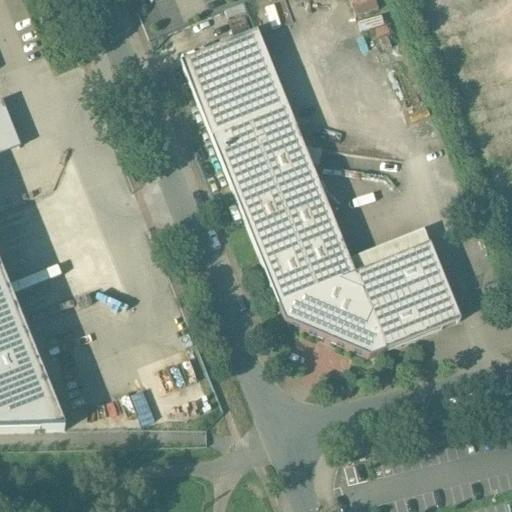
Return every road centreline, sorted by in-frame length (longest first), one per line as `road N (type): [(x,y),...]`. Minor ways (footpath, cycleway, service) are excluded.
road 1 (residential): [(98,0),(275,443)]
road 2 (residential): [(275,443),(511,381)]
